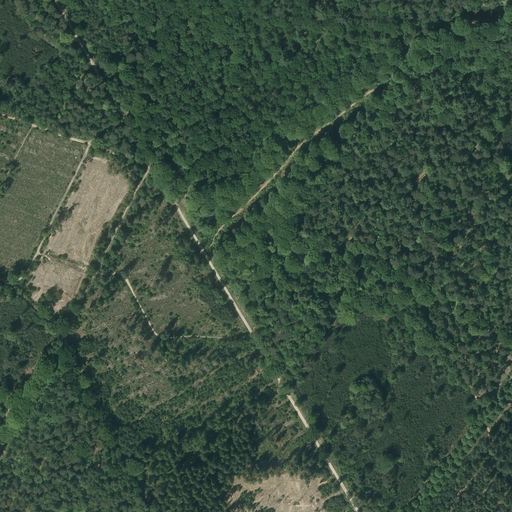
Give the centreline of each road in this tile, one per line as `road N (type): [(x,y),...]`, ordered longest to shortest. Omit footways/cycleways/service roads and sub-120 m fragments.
road 1 (track): [(36,253),(102,274),(120,271),(157,338),(243,337),(264,318),(285,269),(323,249),(384,253),(477,396),(488,429)]
road 2 (track): [(356,511),(151,164)]
road 3 (track): [(203,252),(344,97),(411,56)]
road 4 (track): [(166,0),(36,253)]
road 5 (track): [(285,269),(318,182),(399,101),(412,76),(411,56)]
road 6 (track): [(151,164),(229,108),(256,51),(337,10)]
road 7 (track): [(154,511),(62,335)]
road 8 (track): [(151,164),(55,0)]
road 9 (track): [(151,164),(66,328)]
road 10 (track): [(511,381),(409,511)]
road 11 (track): [(0,114),(151,164)]
road 12 (track): [(66,328),(9,437),(0,440)]
